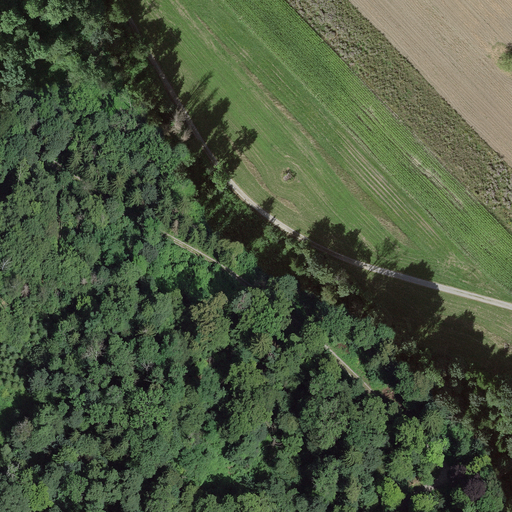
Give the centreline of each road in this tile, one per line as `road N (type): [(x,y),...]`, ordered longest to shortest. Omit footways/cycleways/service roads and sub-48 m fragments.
road 1 (track): [(0,122),(310,333),(457,476)]
road 2 (track): [(123,0),(232,184),(259,211),(324,251),(511,308)]
road 3 (track): [(400,511),(435,485),(485,478),(511,462)]
